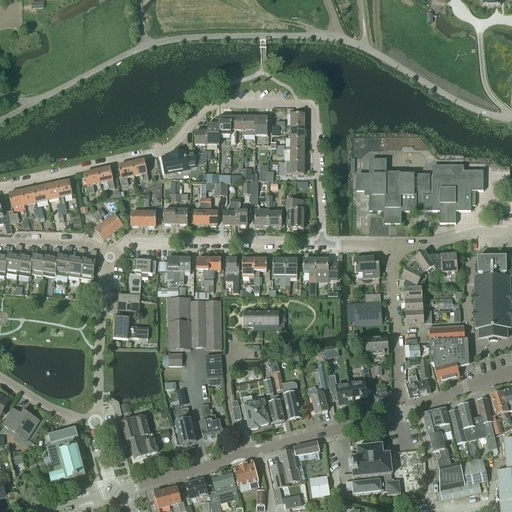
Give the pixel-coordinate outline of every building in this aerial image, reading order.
[(291,115),(290,127),(305,128),(305,116),(291,115)] [(221,118),(219,118),(218,126),(218,132),(219,132),(219,137),(231,137),(231,118),(230,118),(230,116),(225,116),(224,118),(221,118)] [(243,132),(243,137),(255,138),(255,132),(255,119),(254,119),(254,117),(249,117),(249,118),(245,118),(243,118),(243,132)] [(243,118),(231,118),(231,137),(231,147),(235,147),(235,132),(243,132),(243,118)] [(255,132),(255,138),(267,138),(267,132),(267,119),(255,119),(255,132)] [(218,126),(207,126),(207,133),(207,147),(219,147),(219,137),(219,132),(218,132),(218,126)] [(290,127),(290,139),(304,140),(305,128),(290,127)] [(207,133),(194,133),(194,147),(207,147),(207,133)] [(290,139),(290,151),(304,151),(304,140),(290,139)] [(284,151),(284,155),(290,155),(290,163),(304,163),(304,151),(290,151),(284,151)] [(174,157),(162,160),(165,175),(188,171),(188,170),(196,168),(193,155),(186,157),(185,155),(184,156),(183,153),(174,155),(174,157)] [(144,162),(131,165),(134,178),(141,177),(142,184),(148,183),(146,175),(144,162)] [(357,177),(357,192),(370,193),(369,213),(384,213),(384,225),(400,225),(400,213),(415,213),(415,212),(422,212),(422,213),(439,213),(439,226),(455,226),(455,212),(470,213),(471,207),(475,207),(475,192),(483,192),(483,172),(464,172),(464,167),(432,167),(433,178),(413,177),(400,177),(400,175),(385,175),(385,162),(370,162),(370,177),(357,177)] [(286,163),(285,175),(289,175),(303,176),(304,163),(290,163),(286,163)] [(131,165),(118,167),(121,181),(123,188),(128,187),(126,180),(134,178),(131,165)] [(109,169),(96,172),(99,185),(106,184),(108,191),(114,189),(109,169)] [(96,172),(83,175),(88,195),(94,194),(92,187),(99,185),(96,172)] [(219,177),(219,185),(230,185),(230,177),(219,177)] [(69,182),(56,185),(59,200),(72,197),(69,182)] [(56,185),(45,188),(48,202),(59,200),(56,185)] [(45,188),(33,190),(36,205),(48,202),(45,188)] [(33,190),(21,193),(24,207),(36,205),(33,190)] [(21,193),(8,195),(11,210),(24,207),(21,193)] [(0,218),(2,218),(4,228),(10,226),(7,213),(2,214),(0,203),(0,218)] [(285,203),(285,214),(286,214),(286,216),(286,222),(290,222),(290,226),(290,229),(303,230),(303,211),(302,211),(303,203),(285,203)] [(201,214),(194,213),(193,227),(205,227),(205,214),(205,207),(200,207),(201,214)] [(210,207),(205,207),(205,214),(205,227),(217,227),(217,214),(210,214),(210,207)] [(230,214),(223,214),(223,227),(234,227),(234,214),(234,208),(230,208),(230,214)] [(240,208),(234,208),(234,214),(234,227),(247,228),(247,214),(240,214),(240,208)] [(100,210),(96,213),(101,219),(105,216),(100,210)] [(12,212),(7,213),(10,226),(15,225),(15,224),(19,223),(17,215),(13,216),(12,212)] [(175,212),(163,212),(163,227),(175,227),(175,212)] [(187,212),(175,212),(175,227),(187,227),(187,212)] [(96,213),(92,217),(96,223),(101,219),(96,213)] [(255,213),(254,228),(268,228),(268,220),(267,220),(267,219),(268,219),(268,214),(268,213),(264,213),(255,213)] [(131,214),(130,228),(143,228),(143,214),(131,214)] [(143,214),(143,228),(155,228),(155,214),(143,214)] [(267,219),(267,220),(268,220),(268,228),(281,228),(281,215),(268,214),(268,219),(267,219)] [(114,216),(104,224),(113,235),(122,228),(114,216)] [(104,224),(94,231),(103,243),(113,235),(104,224)] [(8,255),(5,275),(17,277),(20,257),(22,247),(17,246),(14,256),(8,255)] [(33,255),(30,275),(42,277),(45,257),(47,248),(42,247),(39,256),(33,255)] [(0,257),(0,277),(4,278),(5,275),(8,255),(9,249),(4,248),(2,257),(0,257)] [(20,257),(17,277),(29,279),(30,275),(33,255),(34,249),(29,248),(26,258),(20,257)] [(58,256),(55,276),(67,278),(71,258),(72,248),(67,248),(64,257),(58,256)] [(45,257),(42,277),(54,279),(55,276),(58,256),(59,250),(54,249),(51,258),(45,257)] [(71,258),(67,278),(79,280),(82,260),(84,250),(79,250),(76,259),(71,258)] [(82,260),(79,280),(91,282),(92,278),(96,252),(91,251),(88,261),(82,260)] [(406,269),(401,280),(405,282),(403,286),(404,291),(421,290),(416,290),(416,289),(422,276),(433,269),(427,258),(428,258),(427,257),(424,253),(413,260),(416,265),(413,267),(411,271),(406,269)] [(428,258),(427,258),(433,269),(435,272),(441,272),(441,274),(457,273),(456,256),(448,257),(448,255),(441,255),(441,257),(428,258)] [(179,260),(166,260),(166,273),(173,273),(173,280),(174,287),(178,287),(179,260)] [(179,260),(178,287),(183,287),(183,273),(190,273),(190,260),(179,260)] [(209,260),(196,260),(196,272),(203,272),(203,279),(204,279),(204,287),(208,287),(209,260)] [(220,260),(209,260),(208,287),(208,294),(213,294),(213,279),(214,279),(214,272),(220,273),(220,260)] [(227,260),(226,274),(233,275),(233,287),(238,287),(239,267),(235,267),(235,260),(227,260)] [(373,260),(354,261),(355,278),(362,278),(362,281),(379,280),(378,266),(374,267),(373,260)] [(511,260),(478,262),(478,274),(478,280),(511,279),(511,283),(511,260)] [(254,261),(242,261),(242,273),(249,273),(249,287),(254,287),(254,261)] [(266,261),(254,261),(254,287),(254,294),(258,294),(258,273),(266,273),(266,261)] [(285,261),(272,261),(272,279),(280,279),(280,289),(285,289),(285,287),(285,261)] [(297,261),(285,261),(285,287),(289,287),(290,287),(290,285),(291,285),(291,283),(290,283),(290,279),(297,279),(297,261)] [(303,261),(303,275),(303,283),(309,283),(310,283),(310,288),(315,288),(315,284),(315,280),(315,261),(303,261)] [(328,261),(315,261),(315,280),(327,280),(327,284),(327,282),(337,282),(337,266),(328,266),(328,261)] [(129,276),(128,287),(130,287),(129,297),(139,298),(141,279),(147,279),(147,275),(155,276),(156,263),(135,262),(134,272),(135,272),(134,276),(129,276)] [(478,280),(474,280),(474,288),(474,296),(474,306),(475,306),(475,313),(474,313),(475,322),(475,331),(479,330),(479,332),(479,340),(488,340),(498,340),(509,339),(508,331),(508,330),(511,330),(511,321),(511,319),(511,312),(511,305),(511,295),(511,291),(511,283),(511,279),(478,280)] [(178,289),(168,289),(168,291),(168,298),(178,298),(178,289)] [(421,290),(404,291),(404,303),(422,302),(421,290)] [(118,296),(117,304),(139,306),(139,298),(129,297),(118,296)] [(380,296),(365,297),(365,306),(380,305),(380,296)] [(189,301),(167,300),(168,352),(190,352),(190,349),(206,349),(206,351),(206,352),(221,352),(220,304),(189,304),(189,301)] [(451,301),(443,302),(443,310),(459,309),(459,306),(451,306),(451,301)] [(422,302),(404,303),(405,315),(423,314),(422,302)] [(117,313),(138,314),(139,306),(117,304),(117,313)] [(365,306),(354,306),(355,329),(382,327),(380,305),(365,306)] [(406,320),(404,320),(404,326),(406,326),(406,327),(423,326),(431,326),(431,313),(423,314),(405,315),(406,320)] [(278,314),(243,314),(243,327),(253,327),(253,333),(254,333),(254,332),(272,332),(272,327),(278,327),(278,315),(280,315),(280,314),(278,314)] [(115,319),(114,328),(116,328),(115,342),(128,342),(128,340),(128,339),(138,340),(139,337),(147,338),(147,341),(148,330),(128,328),(128,320),(115,319)] [(460,328),(428,329),(429,343),(432,343),(464,341),(464,333),(463,327),(460,328)] [(386,339),(364,340),(366,357),(387,356),(386,339)] [(432,343),(429,343),(429,346),(429,349),(448,348),(450,359),(455,359),(455,366),(456,367),(457,370),(469,367),(467,341),(464,341),(432,343)] [(448,348),(429,349),(430,365),(433,365),(438,384),(459,378),(457,370),(456,367),(455,366),(455,359),(450,359),(448,348)] [(416,350),(408,350),(409,360),(417,359),(416,350)] [(295,355),(288,357),(291,372),(298,370),(295,355)] [(182,356),(168,356),(168,368),(182,368),(182,356)] [(221,357),(205,358),(206,369),(219,368),(219,357),(221,357)] [(275,358),(267,362),(271,369),(272,375),(273,375),(279,374),(275,358)] [(417,383),(415,383),(418,397),(430,394),(427,380),(429,380),(426,358),(423,359),(423,361),(419,361),(421,381),(417,383)] [(418,359),(409,360),(410,368),(419,366),(418,359)] [(374,368),(370,368),(370,373),(370,379),(371,379),(374,379),(374,377),(381,377),(380,367),(374,368)] [(219,368),(206,369),(207,380),(223,379),(222,378),(220,378),(219,368)] [(324,369),(318,370),(321,391),(328,390),(324,369)] [(363,383),(349,385),(353,406),(367,403),(365,391),(371,390),(368,371),(361,372),(363,383)] [(334,376),(327,377),(331,397),(337,396),(339,408),(353,406),(349,385),(336,388),(334,376)] [(409,384),(405,385),(409,400),(418,397),(415,383),(417,383),(416,379),(409,381),(409,384)] [(270,381),(263,383),(268,405),(272,425),(284,423),(279,399),(278,396),(273,398),(270,381)] [(292,384),(281,387),(282,391),(289,422),(301,419),(295,394),(295,393),(297,390),(296,386),(292,384)] [(315,389),(306,391),(309,400),(310,400),(314,415),(328,411),(323,395),(321,395),(320,392),(316,393),(315,389)] [(377,397),(373,398),(376,409),(393,404),(390,393),(387,394),(386,389),(376,392),(377,397)] [(511,390),(502,393),(508,414),(511,412),(511,390)] [(502,393),(491,396),(492,399),(497,417),(508,414),(502,393)] [(0,415),(9,402),(0,396),(0,415)] [(112,400),(109,406),(113,408),(115,418),(122,416),(118,404),(112,400)] [(243,408),(242,408),(243,416),(246,415),(249,430),(250,429),(250,432),(257,430),(257,428),(268,426),(265,412),(267,412),(265,403),(252,406),(250,400),(242,401),(243,408)] [(470,405),(458,408),(458,411),(466,443),(472,442),(485,439),(488,452),(492,451),(497,450),(496,448),(494,439),(491,423),(492,422),(486,400),(477,403),(481,418),(474,419),(470,405)] [(236,402),(232,403),(232,409),(235,421),(241,420),(238,408),(236,402)] [(207,422),(199,424),(201,433),(203,442),(214,440),(211,424),(217,423),(215,416),(213,417),(212,411),(208,412),(208,407),(201,408),(202,420),(206,419),(207,422)] [(446,409),(434,412),(440,436),(441,435),(451,433),(446,409)] [(12,410),(2,426),(26,442),(38,422),(23,412),(20,416),(12,410)] [(457,411),(449,413),(454,432),(457,446),(465,444),(457,411)] [(434,412),(423,415),(433,453),(439,452),(440,460),(436,461),(439,469),(451,466),(447,450),(445,450),(441,435),(440,436),(434,412)] [(145,417),(121,424),(126,443),(129,442),(133,460),(157,454),(153,435),(150,436),(145,417)] [(190,418),(175,421),(180,446),(196,443),(190,418)] [(497,421),(492,423),(496,436),(501,435),(497,421)] [(217,423),(211,424),(214,440),(223,438),(220,422),(217,423)] [(75,430),(44,439),(53,474),(48,475),(50,485),(65,480),(65,481),(85,476),(78,447),(80,447),(75,430)] [(168,431),(161,433),(162,440),(169,438),(168,431)] [(507,472),(497,473),(500,511),(511,511),(511,440),(504,442),(507,472)] [(294,452),(279,456),(280,463),(281,467),(282,471),(285,471),(288,485),(300,483),(299,481),(295,460),(312,457),(312,458),(315,460),(316,461),(319,461),(318,455),(319,455),(316,445),(315,444),(293,450),(294,452)] [(346,480),(345,480),(345,485),(346,492),(352,492),(352,498),(386,494),(386,498),(400,496),(399,482),(391,483),(391,476),(391,475),(392,475),(389,455),(388,449),(382,450),(382,447),(382,446),(356,449),(357,452),(351,453),(351,459),(350,459),(350,461),(350,460),(351,465),(353,465),(354,473),(352,473),(352,474),(352,476),(352,478),(352,479),(346,480)] [(483,460),(460,466),(465,488),(478,485),(488,483),(483,460)] [(253,464),(234,470),(239,488),(249,485),(251,492),(260,490),(258,483),(253,464)] [(460,466),(440,470),(439,493),(465,488),(460,466)] [(281,467),(271,469),(276,491),(274,491),(272,492),(276,507),(283,506),(279,490),(288,488),(288,485),(285,471),(282,471),(281,467)] [(216,495),(209,497),(211,505),(210,506),(211,511),(220,511),(219,505),(235,501),(234,500),(238,499),(231,472),(211,478),(216,495)] [(311,489),(312,499),(313,499),(324,497),(326,497),(327,497),(330,497),(329,494),(327,478),(316,480),(318,488),(311,489)] [(203,481),(185,486),(189,501),(207,496),(203,481)] [(465,488),(439,493),(442,503),(480,495),(478,485),(465,488)] [(177,490),(165,493),(170,508),(178,506),(180,511),(185,511),(183,504),(181,504),(177,490)] [(155,500),(153,501),(155,511),(161,511),(161,510),(170,508),(165,493),(154,496),(155,500)] [(257,493),(256,507),(264,507),(265,493),(257,493)]
